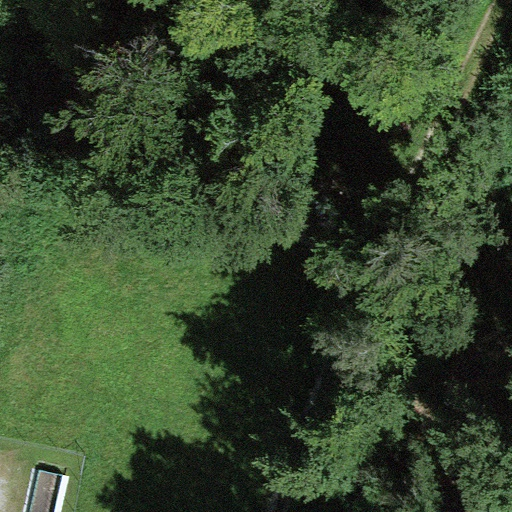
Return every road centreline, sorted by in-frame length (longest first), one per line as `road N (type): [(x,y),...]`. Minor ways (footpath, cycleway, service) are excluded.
road 1 (track): [(282,511),(334,352),(502,0)]
road 2 (unclassified): [(511,441),(412,511)]
